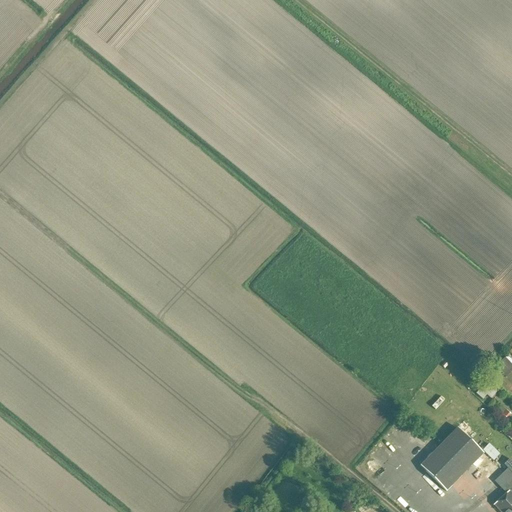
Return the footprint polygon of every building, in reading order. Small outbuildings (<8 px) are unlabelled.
[(496,368),(506,378),(511,372),(511,365),(505,359),(496,368)] [(485,384),(476,394),(483,400),(487,396),(491,399),(496,393),(485,384)] [(507,420),(510,415),(504,409),(500,414),(507,420)] [(469,435),(476,427),(466,419),(460,426),(469,435)] [(505,436),(509,431),(506,428),(499,422),(495,427),(501,433),(505,436)] [(473,465),(487,480),(491,485),(494,483),(505,495),(493,506),(498,511),(511,511),(511,474),(507,470),(503,474),(457,430),(420,467),(446,493),(473,465)] [(495,459),(501,453),(491,443),(484,450),(495,459)]
